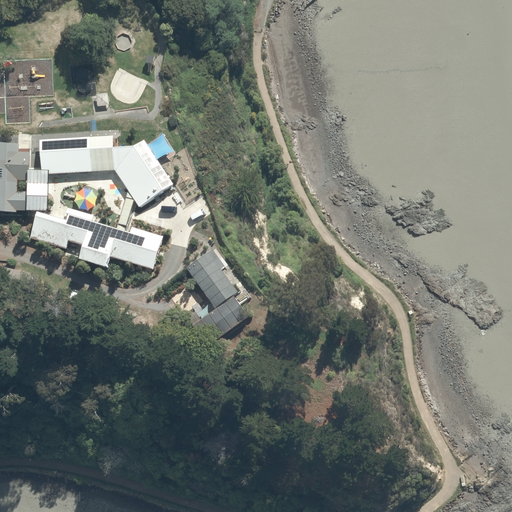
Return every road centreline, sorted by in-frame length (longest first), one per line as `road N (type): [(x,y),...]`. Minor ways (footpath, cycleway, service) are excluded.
road 1 (track): [(265,0),(261,61),(302,192),(338,250),(387,295),(406,333),(415,393),(448,474),(421,511)]
road 2 (track): [(222,511),(80,468),(0,463)]
